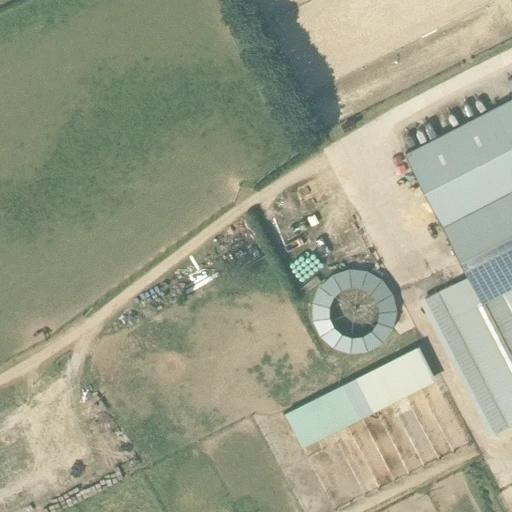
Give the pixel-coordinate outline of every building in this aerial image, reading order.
[(511,98),(405,155),(468,277),(481,302),(511,285),(511,98)] [(324,286),(317,297),(313,309),(314,323),(318,335),(326,345),(337,353),(350,356),(363,356),(375,351),(386,343),(393,332),(397,320),(396,307),(392,294),(384,284),(373,277),(360,273),(347,273),(335,278),(324,286)] [(511,424),(511,285),(481,302),(468,277),(425,299),(495,434),(511,424)] [(422,350),(284,405),(298,441),(436,386),(422,350)] [(0,506),(46,486),(35,462),(39,460),(27,433),(56,421),(48,403),(0,423),(0,506)]
